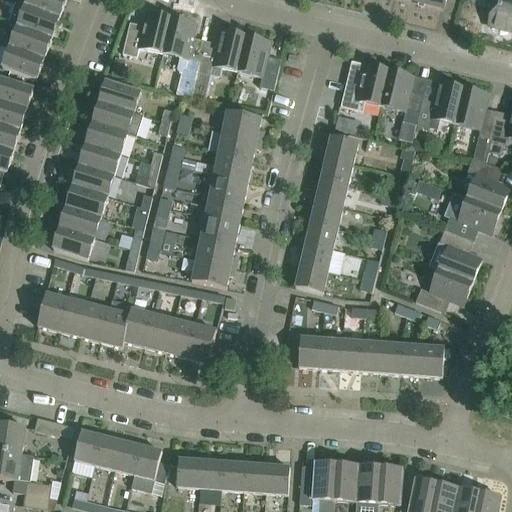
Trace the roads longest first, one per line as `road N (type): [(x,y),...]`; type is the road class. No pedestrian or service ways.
road 1 (residential): [(239,422),(323,29)]
road 2 (residential): [(0,311),(93,0)]
road 3 (residential): [(239,422),(190,419),(0,373)]
road 4 (residential): [(451,446),(239,422)]
road 5 (residential): [(451,446),(456,406),(511,262)]
road 6 (residential): [(511,75),(323,29)]
